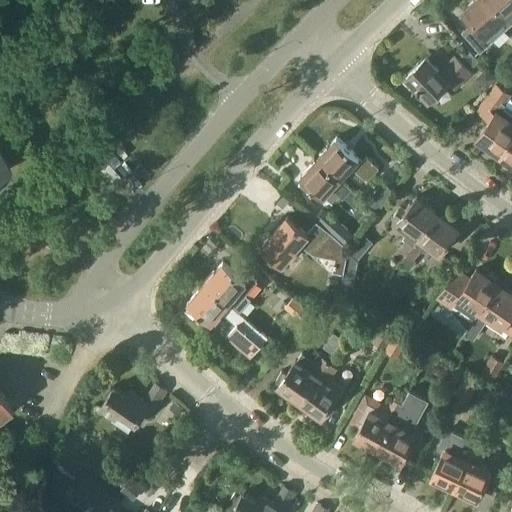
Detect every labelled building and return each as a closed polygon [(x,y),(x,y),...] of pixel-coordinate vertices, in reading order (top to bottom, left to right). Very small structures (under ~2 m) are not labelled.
[(480,52),(511,23),(511,20),(508,15),(493,0),(475,0),(465,10),(468,14),(466,16),(473,25),(463,34),(480,52)] [(511,15),(511,0),(493,0),(508,15),(510,14),(511,16),(511,15)] [(471,51),(466,56),(476,68),(482,63),(471,51)] [(429,98),(448,79),(455,88),(471,73),(455,56),(440,70),(426,56),(407,75),(429,98)] [(487,87),(496,77),(487,68),(477,78),(487,87)] [(479,136),(502,153),(511,138),(511,108),(505,103),(511,96),(495,85),(476,111),(490,121),(479,136)] [(337,136),(319,156),(342,177),(352,165),(368,180),(380,167),(367,155),(363,159),(337,136)] [(511,138),(502,153),(501,158),(509,164),(511,162),(511,138)] [(0,171),(9,165),(0,149),(0,171)] [(303,178),(300,182),(309,190),(312,186),(323,196),(324,196),(324,195),(333,185),(345,196),(353,187),(341,177),(342,177),(319,156),(300,176),(303,178)] [(378,209),(394,191),(384,182),(368,200),(378,209)] [(406,255),(438,212),(418,196),(407,210),(401,207),(392,219),(398,223),(398,222),(409,230),(403,237),(405,239),(398,249),(406,254),(406,255)] [(323,207),(315,216),(329,229),(329,228),(347,244),(355,235),(337,219),(323,207)] [(438,212),(406,255),(406,254),(400,262),(410,270),(417,260),(415,258),(421,250),(422,252),(428,244),(440,253),(459,228),(438,212)] [(288,216),(262,246),(282,263),(300,242),(313,253),(336,257),(333,271),(344,273),(349,247),(317,220),(307,232),(288,216)] [(349,249),(360,258),(374,241),(362,232),(349,249)] [(207,280),(205,281),(230,303),(235,307),(240,311),(251,298),(245,294),(257,280),(243,267),(238,273),(223,260),(215,270),(214,269),(206,279),(207,280)] [(450,308),(472,322),(497,283),(477,270),(470,279),(457,270),(439,297),(452,306),(450,308)] [(342,285),(342,286),(352,294),(353,286),(355,275),(344,273),(342,285)] [(269,336),(240,311),(235,307),(230,303),(205,281),(188,301),(191,304),(187,308),(196,316),(200,312),(211,322),(222,310),(237,323),(226,335),(251,356),(269,336)] [(511,310),(511,293),(497,283),(472,322),(464,334),(468,337),(469,335),(474,339),(489,317),(502,325),(502,326),(511,332),(511,311),(511,310)] [(336,315),(351,299),(340,289),(325,305),(336,315)] [(294,297),(285,307),(295,315),(305,324),(314,315),(294,297)] [(400,326),(412,334),(425,314),(413,306),(400,326)] [(295,315),(288,323),(298,332),(305,324),(304,323),(295,315)] [(372,341),(385,349),(398,328),(397,327),(396,329),(394,328),(396,324),(387,319),(385,323),(383,322),(372,341)] [(398,328),(385,349),(397,356),(410,335),(398,328)] [(343,339),(334,332),(323,346),(333,353),(343,339)] [(282,370),(277,380),(280,382),(278,384),(300,399),(328,359),(321,354),(316,362),(302,352),(297,360),(296,359),(287,372),(282,370)] [(492,354),(482,370),(495,378),(505,361),(492,354)] [(328,359),(300,399),(322,415),(323,413),(326,415),(334,407),(330,403),(339,390),(345,383),(330,372),(336,365),(328,359)] [(454,364),(442,385),(453,391),(465,370),(454,364)] [(480,378),(467,371),(455,393),(468,400),(480,378)] [(100,408),(114,417),(112,420),(129,431),(136,421),(144,426),(169,389),(156,380),(144,398),(132,390),(129,395),(115,386),(100,408)] [(409,389),(406,395),(378,448),(388,453),(388,456),(395,460),(397,458),(401,460),(415,433),(411,430),(428,399),(409,389)] [(0,414),(11,405),(0,390),(0,414)] [(366,441),(378,448),(406,395),(398,391),(392,401),(391,401),(389,405),(365,392),(350,422),(359,427),(355,435),(358,437),(357,439),(365,444),(366,441)] [(509,397),(499,393),(490,412),(500,416),(509,397)] [(170,408),(178,414),(184,407),(175,401),(170,408)] [(444,449),(432,475),(434,476),(435,480),(442,484),(445,481),(455,486),(484,426),(476,422),(468,439),(448,429),(439,447),(444,449)] [(484,426),(455,486),(466,491),(466,494),(473,498),(476,496),(478,497),(491,469),(478,462),(486,446),(484,445),(492,429),(484,426)] [(151,511),(146,508),(143,511),(124,511),(111,502),(114,498),(85,478),(73,498),(92,511),(151,511)] [(290,487),(281,505),(261,494),(258,500),(244,492),(232,511),(284,511),(296,490),(290,487)] [(327,511),(329,509),(317,502),(311,511),(327,511)]
